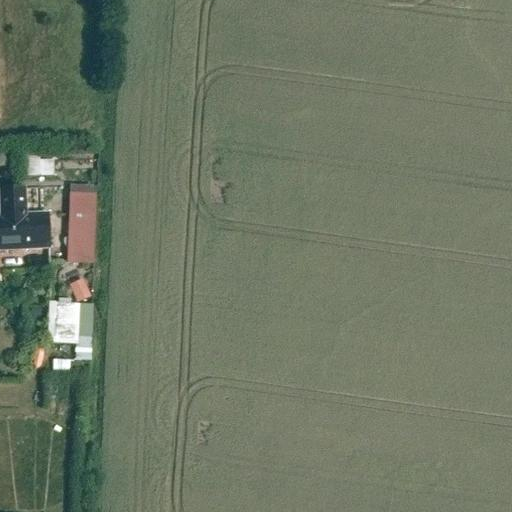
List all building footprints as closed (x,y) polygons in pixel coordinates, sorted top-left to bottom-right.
[(27,151),(29,182),(61,180),(60,162),(46,162),(46,149),(27,151)] [(0,216),(0,232),(1,252),(58,250),(57,213),(36,214),(35,186),(6,187),(8,217),(0,216)] [(77,186),(75,263),(102,264),(105,187),(77,186)] [(84,282),(71,285),(74,303),(88,300),(84,282)] [(99,305),(52,303),(50,343),(81,345),(80,358),(96,359),(97,345),(99,305)]
